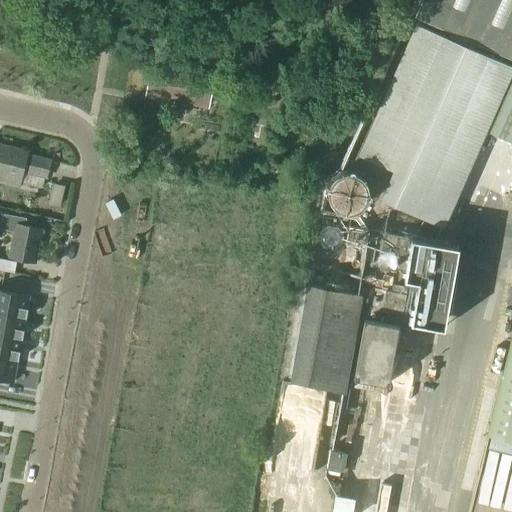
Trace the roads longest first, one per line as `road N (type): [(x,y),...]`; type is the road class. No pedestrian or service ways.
road 1 (residential): [(25,511),(91,143),(70,124),(0,112)]
road 2 (unknown): [(431,511),(460,372),(511,240)]
